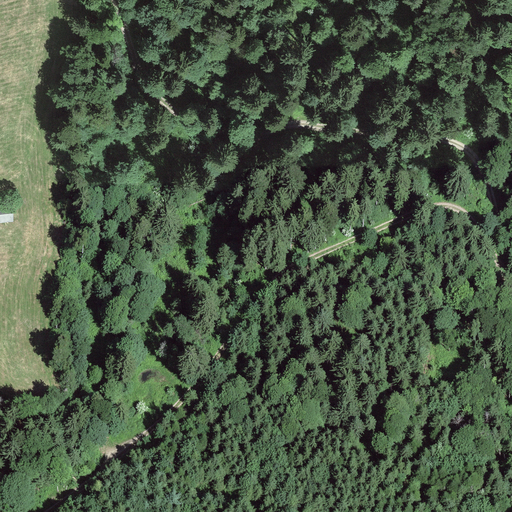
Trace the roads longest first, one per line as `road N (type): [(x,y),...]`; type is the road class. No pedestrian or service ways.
road 1 (track): [(115,0),(138,64),(157,91),(182,107),(259,128),(411,132),(447,141),(491,173),(511,236)]
road 2 (track): [(443,206),(276,280),(153,429),(46,511)]
